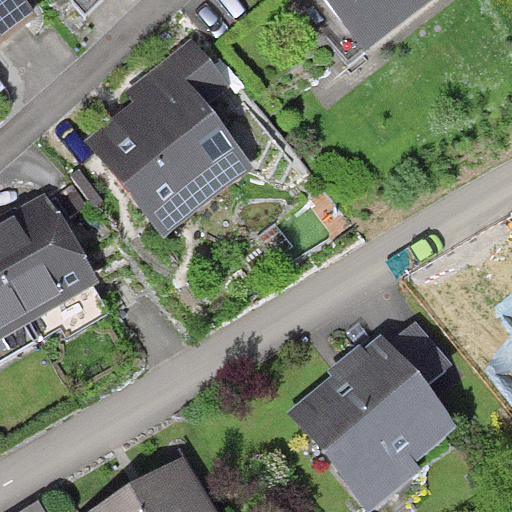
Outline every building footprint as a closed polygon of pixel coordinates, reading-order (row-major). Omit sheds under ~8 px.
[(0,0),(0,46),(39,15),(26,0),(0,0)] [(71,0),(86,13),(99,0),(71,0)] [(322,0),(364,53),(432,0),(322,0)] [(85,138),(164,239),(256,167),(206,103),(228,86),(192,40),(125,92),(132,102),(85,138)] [(0,340),(26,325),(31,322),(94,284),(101,280),(47,190),(0,217),(0,340)] [(94,284),(31,322),(41,339),(61,327),(68,338),(111,312),(94,284)] [(415,321),(390,344),(426,388),(454,364),(415,321)] [(26,325),(0,340),(0,363),(36,343),(26,325)] [(287,413),(368,511),(420,468),(413,460),(456,425),(426,388),(390,344),(381,334),(365,347),(360,344),(328,370),(333,375),(287,413)] [(511,357),(500,367),(511,381),(511,357)] [(92,511),(219,511),(186,456),(92,511)] [(44,511),(38,502),(20,511),(44,511)]
